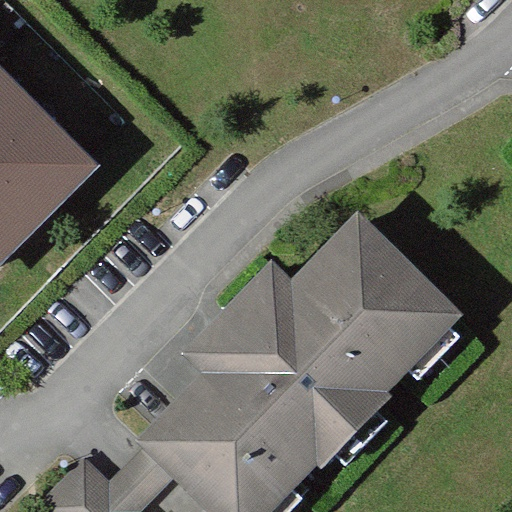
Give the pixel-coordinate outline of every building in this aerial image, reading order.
[(0,260),(88,172),(0,84),(0,260)] [(511,173),(511,147),(499,161),(511,173)] [(511,173),(502,182),(511,191),(511,173)] [(201,370),(133,439),(140,445),(159,464),(202,506),(208,511),(272,511),(298,486),(286,474),(306,453),(311,457),(372,396),(367,390),(442,314),(348,221),(281,289),(271,280),(191,361),(201,370)] [(261,271),(183,351),(191,361),(271,280),(261,271)] [(140,445),(98,488),(118,506),(159,464),(140,445)] [(72,462),(33,503),(42,511),(123,511),(118,506),(98,488),(72,462)]
